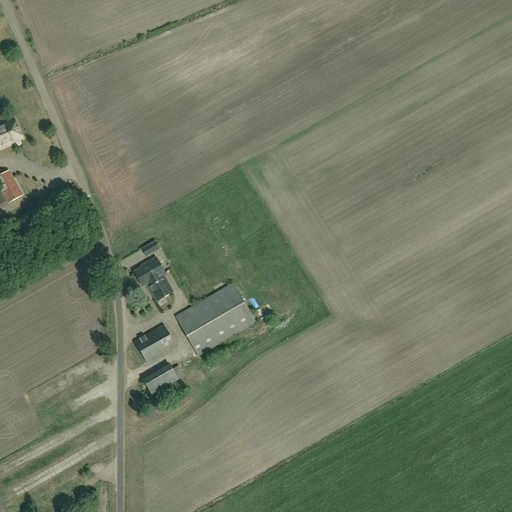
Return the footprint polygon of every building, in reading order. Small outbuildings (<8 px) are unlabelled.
[(0,149),(3,148),(3,147),(22,139),(14,121),(0,125),(0,149)] [(0,189),(8,204),(23,196),(9,171),(0,176),(0,189)] [(143,250),(147,257),(159,249),(156,242),(155,243),(143,250)] [(174,293),(165,277),(166,276),(159,263),(165,260),(160,251),(154,254),(157,258),(141,267),(142,268),(134,272),(143,287),(147,285),(157,303),(174,293)] [(198,357),(256,323),(233,284),(175,318),(198,357)] [(147,364),(177,347),(165,325),(135,342),(147,364)] [(152,395),(178,380),(170,365),(143,381),(152,395)]
